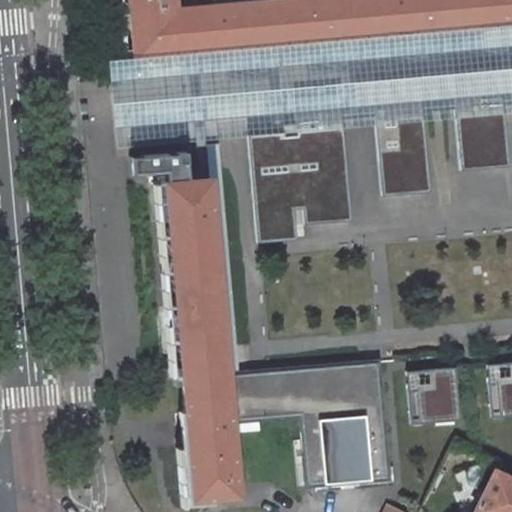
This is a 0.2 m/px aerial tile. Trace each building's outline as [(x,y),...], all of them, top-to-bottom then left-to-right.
[(511,111),(511,0),(123,0),(128,57),(143,55),(154,54),(166,179),(155,180),(186,495),(233,489),(227,418),(294,413),(300,481),(374,473),(375,480),(384,479),(373,363),(372,354),(221,366),(207,205),(223,203),(217,136),(242,134),(257,239),(294,237),(291,206),(301,205),(303,222),(349,220),(341,127),(372,124),(379,193),(426,189),(420,120),(453,117),(458,168),(507,165),(501,112),(511,111)] [(143,55),(155,180),(166,179),(154,54),(143,55)] [(511,364),(487,365),(489,414),(511,413),(511,364)] [(452,368),(406,372),(410,424),(457,420),(452,368)] [(511,511),(511,477),(486,465),(465,509),(471,511),(511,511)]
